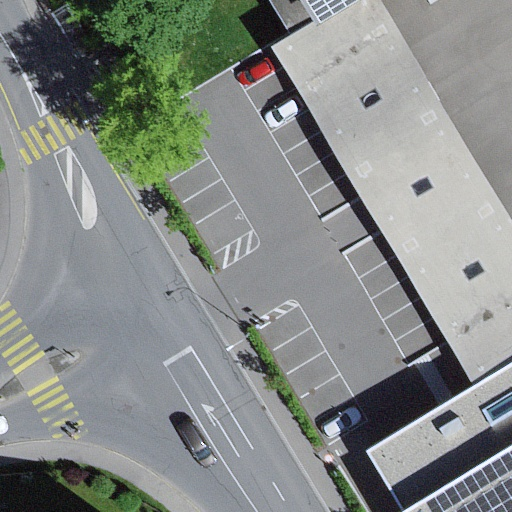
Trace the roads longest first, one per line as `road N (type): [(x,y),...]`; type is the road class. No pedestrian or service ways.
road 1 (residential): [(152,306),(0,32)]
road 2 (residential): [(282,511),(152,306)]
road 3 (residential): [(0,392),(152,306)]
